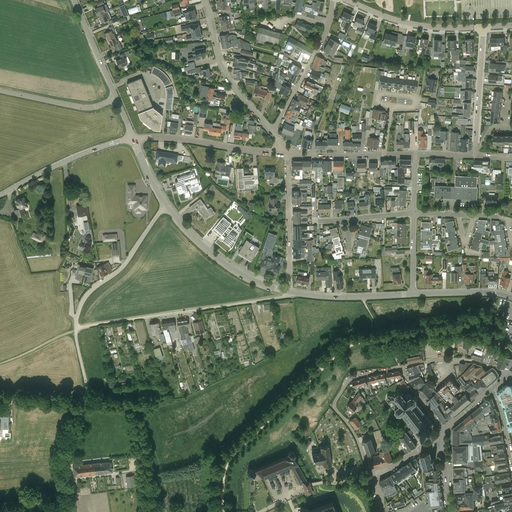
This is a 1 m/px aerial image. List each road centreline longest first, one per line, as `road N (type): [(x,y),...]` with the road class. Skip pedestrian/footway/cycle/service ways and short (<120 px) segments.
road 1 (residential): [(75,328),(288,291)]
road 2 (residential): [(401,368),(348,381),(334,402),(371,474)]
road 3 (residential): [(75,328),(80,303),(123,265),(167,206)]
road 4 (tertiary): [(287,155),(133,138)]
road 5 (residential): [(288,291),(220,260),(167,206)]
road 6 (residential): [(273,130),(228,76),(204,0)]
road 7 (tertiary): [(0,195),(133,138)]
road 8 (residential): [(273,130),(329,27),(333,0)]
road 9 (residential): [(483,26),(431,27),(348,0)]
road 10 (residential): [(287,155),(288,291)]
road 11 (residential): [(475,147),(483,26)]
